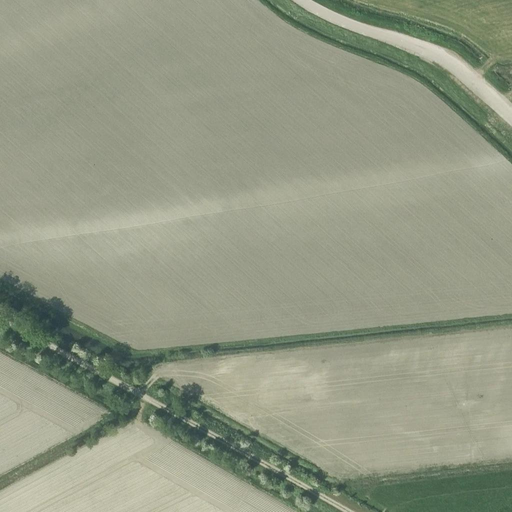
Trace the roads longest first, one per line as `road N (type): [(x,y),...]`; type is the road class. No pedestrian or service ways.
road 1 (track): [(0,319),(349,511)]
road 2 (unclassified): [(511,114),(442,57),(300,0)]
